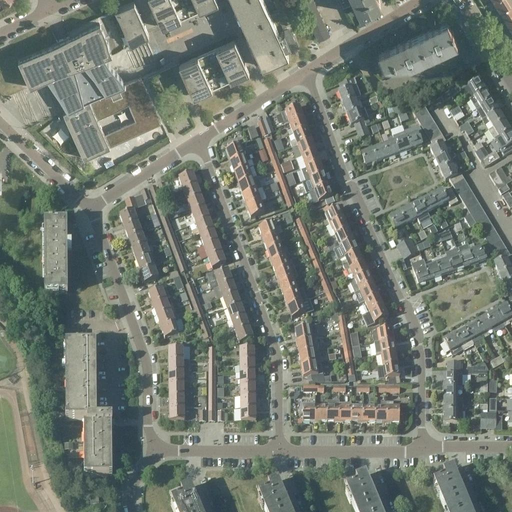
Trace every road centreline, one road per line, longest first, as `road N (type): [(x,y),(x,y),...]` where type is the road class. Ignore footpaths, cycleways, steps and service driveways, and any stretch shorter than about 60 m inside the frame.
road 1 (residential): [(422,439),(413,327),(306,68)]
road 2 (residential): [(279,435),(275,361),(198,138)]
road 3 (residential): [(154,451),(147,364),(89,210)]
road 4 (residential): [(281,451),(423,448)]
road 5 (residential): [(89,210),(198,138)]
road 6 (residential): [(198,138),(306,68)]
road 7 (residential): [(89,210),(0,122)]
road 8 (residential): [(306,68),(411,0)]
road 9 (residential): [(160,452),(281,451)]
